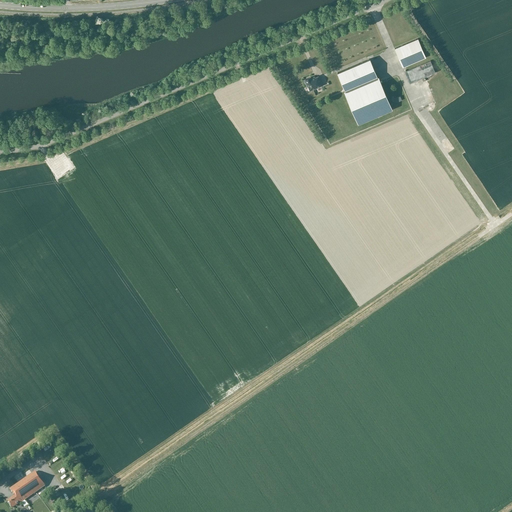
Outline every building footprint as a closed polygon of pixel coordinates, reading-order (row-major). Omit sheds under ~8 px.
[(426,57),(418,38),(395,48),(403,67),(426,57)] [(337,72),(359,123),(391,109),(370,58),(337,72)] [(435,72),(430,60),(405,71),(410,83),(435,72)] [(311,78),(311,77),(304,80),(307,87),(308,86),(310,91),(322,85),(318,76),(315,77),(315,76),(311,78)] [(20,504),(45,487),(35,472),(10,490),(15,497),(8,502),(12,508),(19,504),(20,504)]
